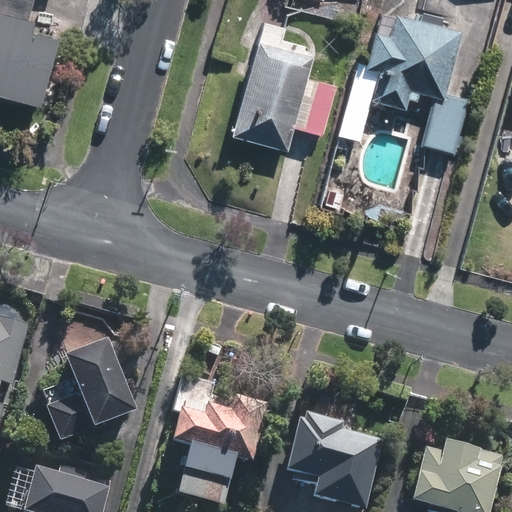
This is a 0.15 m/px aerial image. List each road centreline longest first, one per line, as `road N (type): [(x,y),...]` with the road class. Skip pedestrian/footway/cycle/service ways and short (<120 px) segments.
road 1 (residential): [(107,240),(511,353)]
road 2 (residential): [(169,0),(107,240)]
